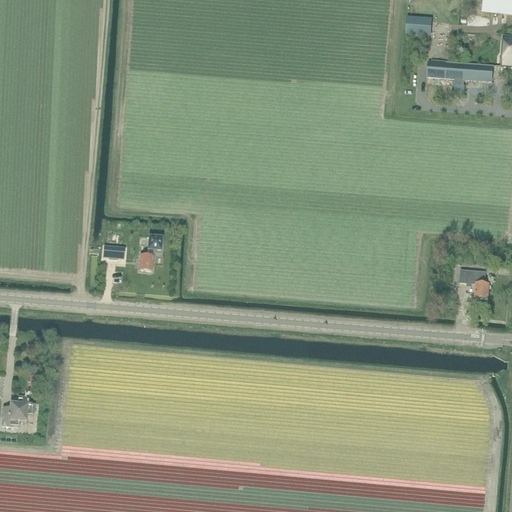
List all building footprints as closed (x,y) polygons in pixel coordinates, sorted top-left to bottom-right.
[(511,0),(482,0),(482,14),(511,16),(511,0)] [(432,21),(407,19),(405,36),(430,39),(432,21)] [(500,69),(501,69),(503,69),(511,70),(511,69),(511,38),(503,38),(502,46),(502,52),(501,56),(500,69)] [(429,63),(427,79),(428,79),(454,81),(454,86),(463,87),(464,82),(491,84),(492,74),(493,68),(447,65),(429,63)] [(138,88),(152,88),(153,70),(139,70),(138,88)] [(161,254),(162,240),(148,239),(147,253),(148,253),(147,257),(140,257),(139,272),(152,273),(153,258),(153,253),(161,254)] [(117,260),(118,250),(106,249),(105,259),(117,260)] [(485,286),(486,274),(461,273),(460,286),(476,287),(475,301),(488,301),(490,286),(485,286)] [(27,405),(28,399),(18,399),(18,405),(10,405),(9,413),(2,412),(1,428),(17,430),(18,423),(26,424),(27,415),(34,416),(35,406),(27,405)]
